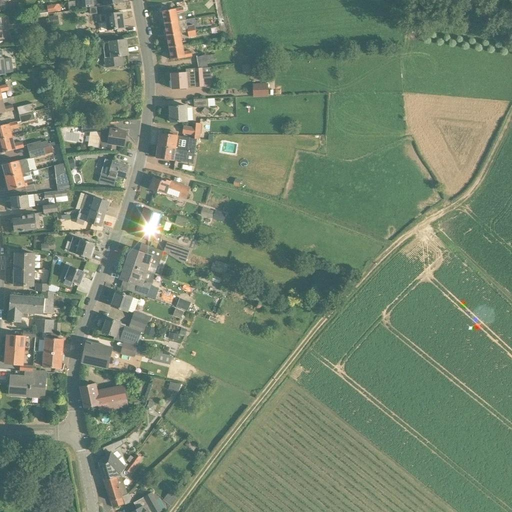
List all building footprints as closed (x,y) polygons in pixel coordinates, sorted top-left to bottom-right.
[(94,7),(104,7),(121,4),(120,0),(100,0),(93,1),(92,0),(78,0),(79,8),(94,7)] [(48,7),(49,14),(61,12),(60,4),(48,7)] [(177,5),(178,9),(163,12),(165,24),(186,20),(184,8),(182,8),(181,4),(177,5)] [(99,16),(102,32),(125,28),(123,13),(99,16)] [(187,27),(186,20),(165,24),(167,36),(181,34),(188,32),(196,31),(199,30),(199,29),(195,29),(195,26),(187,27)] [(181,34),(167,36),(170,48),(183,46),(181,34)] [(123,56),(129,55),(127,40),(103,44),(107,66),(113,65),(113,67),(125,66),(123,56)] [(183,46),(170,48),(172,60),(192,57),(191,51),(184,53),(183,46)] [(197,58),(199,68),(207,67),(206,62),(216,62),(215,55),(197,58)] [(187,90),(187,88),(188,88),(188,84),(194,84),(194,80),(211,79),(210,68),(207,68),(207,67),(199,68),(186,69),(186,73),(171,74),(173,90),(182,89),(182,90),(187,90)] [(0,87),(0,101),(3,100),(1,93),(9,90),(8,85),(0,87)] [(268,86),(264,86),(254,86),(254,97),(269,97),(268,86)] [(0,114),(15,111),(13,105),(5,107),(3,100),(0,101),(0,114)] [(195,108),(209,108),(208,100),(194,100),(195,108)] [(20,116),(35,112),(33,104),(18,108),(20,116)] [(188,122),(188,106),(170,107),(171,121),(171,123),(188,122)] [(37,111),(35,112),(20,116),(22,123),(39,119),(37,111)] [(0,140),(13,137),(11,130),(19,128),(17,122),(0,126),(0,140)] [(124,146),(127,132),(112,129),(107,130),(106,123),(82,126),(83,134),(102,131),(99,149),(115,152),(116,145),(124,146)] [(206,125),(201,124),(196,124),(196,128),(184,126),(183,134),(195,136),(195,139),(197,139),(199,139),(200,131),(206,131),(206,125)] [(160,134),(158,147),(187,151),(189,138),(177,136),(178,134),(171,133),(170,135),(160,134)] [(0,153),(0,154),(24,148),(23,142),(15,144),(13,137),(0,140),(0,153)] [(189,138),(187,151),(158,147),(157,158),(185,163),(187,154),(194,155),(197,139),(195,139),(189,138)] [(41,142),(27,145),(29,152),(44,148),(49,147),(55,145),(54,142),(48,144),(48,141),(41,143),(41,142)] [(46,155),(44,148),(29,152),(30,155),(30,158),(30,159),(31,159),(46,155)] [(23,174),(31,172),(27,159),(3,166),(6,178),(23,174)] [(114,162),(113,164),(109,176),(109,177),(117,179),(118,176),(125,179),(129,167),(114,162)] [(73,190),(66,163),(55,166),(58,191),(66,191),(73,190)] [(33,179),(25,181),(23,174),(6,178),(10,191),(34,185),(33,179)] [(180,197),(186,199),(190,188),(164,180),(164,181),(154,178),(150,190),(167,196),(170,189),(182,193),(180,197)] [(34,201),(33,195),(11,197),(13,210),(30,208),(29,201),(34,201)] [(86,195),(84,201),(86,201),(83,209),(84,209),(87,208),(105,215),(110,202),(95,198),(86,195)] [(57,204),(46,206),(43,206),(44,214),(58,212),(57,204)] [(79,214),(78,219),(101,227),(105,215),(87,208),(84,209),(82,214),(79,214)] [(203,208),(201,215),(213,219),(215,211),(203,208)] [(145,209),(141,222),(156,228),(156,227),(164,230),(168,217),(161,215),(145,209)] [(37,229),(35,214),(22,215),(22,219),(14,220),(15,232),(37,229)] [(186,228),(189,220),(178,216),(175,224),(186,228)] [(159,242),(161,237),(154,235),(156,228),(141,222),(136,235),(145,238),(144,239),(152,242),(152,240),(159,242)] [(73,243),(70,252),(90,259),(94,244),(81,239),(73,237),(71,243),(73,243)] [(164,251),(163,252),(185,265),(190,251),(167,242),(164,251)] [(126,264),(147,271),(151,258),(160,261),(163,252),(164,251),(147,245),(145,253),(131,249),(126,264)] [(16,254),(15,270),(34,270),(35,254),(16,254)] [(211,271),(224,275),(226,276),(229,267),(216,262),(216,264),(214,263),(211,271)] [(121,280),(135,284),(132,292),(148,297),(152,287),(143,284),(147,271),(126,264),(121,280)] [(71,288),(73,282),(79,284),(84,272),(71,267),(66,279),(64,285),(71,288)] [(15,285),(34,286),(34,270),(15,270),(15,285)] [(55,291),(49,290),(49,292),(43,292),(42,299),(11,297),(9,309),(53,312),(53,300),(54,300),(55,291)] [(116,293),(112,307),(129,313),(134,298),(116,293)] [(177,305),(188,309),(191,301),(180,297),(177,305)] [(52,313),(53,312),(9,309),(10,310),(9,321),(21,322),(21,317),(28,317),(28,312),(52,313)] [(135,311),(132,320),(147,325),(150,317),(135,311)] [(120,323),(120,322),(107,318),(102,332),(115,337),(116,336),(121,338),(126,325),(120,323)] [(37,319),(36,332),(37,332),(53,333),(54,320),(37,319)] [(147,325),(132,320),(129,329),(144,334),(147,325)] [(37,332),(36,332),(23,331),(23,337),(7,336),(6,350),(25,351),(26,337),(36,338),(37,332)] [(44,353),(63,354),(64,340),(45,339),(44,353)] [(82,362),(108,368),(113,348),(87,343),(82,362)] [(124,343),(122,354),(135,357),(137,346),(124,343)] [(24,371),(32,372),(33,372),(33,370),(34,370),(34,366),(24,365),(25,351),(6,350),(5,364),(21,365),(20,371),(24,371)] [(156,352),(155,361),(172,363),(172,354),(156,352)] [(44,353),(43,367),(61,368),(63,354),(44,353)] [(33,372),(32,372),(24,371),(24,377),(12,377),(11,392),(29,394),(29,396),(35,397),(34,405),(44,405),(44,399),(46,371),(34,370),(33,370),(33,372)] [(171,383),(169,390),(179,392),(181,385),(171,383)] [(100,414),(129,408),(124,388),(96,393),(94,385),(81,387),(86,408),(98,405),(100,414)] [(105,481),(120,477),(122,475),(126,469),(112,453),(124,444),(122,440),(103,449),(106,457),(100,463),(105,481)] [(126,469),(131,473),(141,459),(136,455),(126,469)] [(120,477),(105,481),(111,502),(112,502),(114,508),(125,505),(122,497),(128,494),(122,475),(120,477)] [(170,492),(167,495),(168,496),(165,501),(171,506),(177,498),(170,492)] [(139,500),(143,506),(143,507),(143,506),(146,511),(159,511),(162,511),(155,499),(151,502),(147,495),(139,500)]
